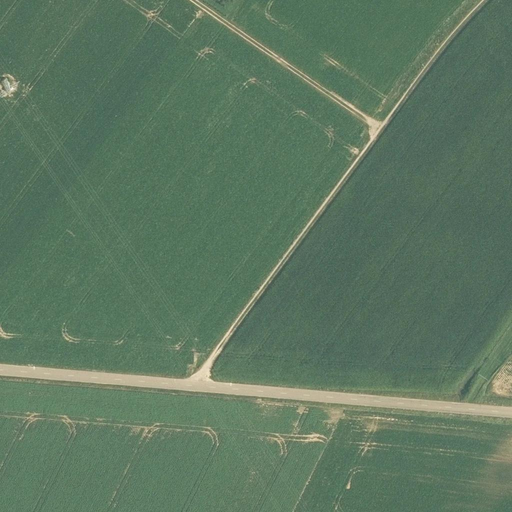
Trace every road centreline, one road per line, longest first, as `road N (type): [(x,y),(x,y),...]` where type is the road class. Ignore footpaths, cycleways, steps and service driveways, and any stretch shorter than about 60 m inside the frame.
road 1 (unclassified): [(511,412),(0,370)]
road 2 (track): [(486,0),(448,37),(194,384)]
road 3 (track): [(192,0),(381,129)]
